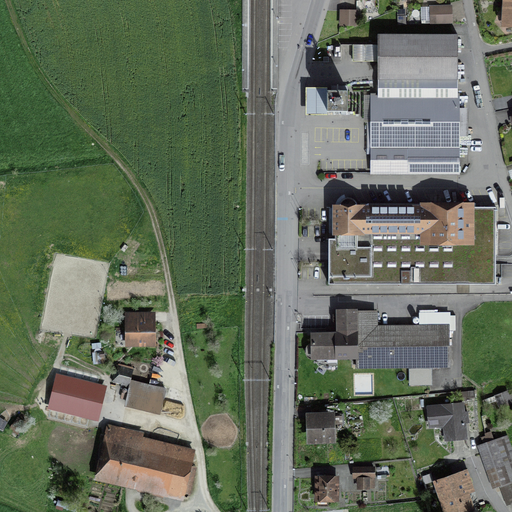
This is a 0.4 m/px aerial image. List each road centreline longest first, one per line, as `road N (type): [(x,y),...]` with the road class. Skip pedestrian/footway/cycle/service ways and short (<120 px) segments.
road 1 (residential): [(281,511),(287,111),(317,0)]
road 2 (track): [(9,0),(45,81),(149,206),(173,316)]
road 3 (residential): [(477,50),(511,213)]
